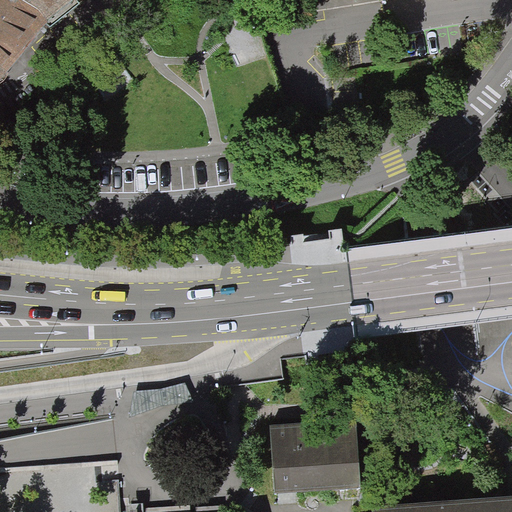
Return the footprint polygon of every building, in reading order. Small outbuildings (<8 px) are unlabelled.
[(0,0),(5,2),(23,8),(49,28),(79,3),(83,0),(0,0)] [(5,2),(0,0),(0,48),(23,56),(49,28),(23,8),(5,2)] [(331,0),(331,7),(355,9),(355,0),(331,0)] [(206,68),(216,110),(282,94),(264,19),(227,28),(235,61),(206,68)] [(0,81),(23,56),(0,48),(0,81)] [(276,493),(362,487),(357,423),(271,429),(276,493)] [(511,511),(511,498),(374,507),(374,511),(511,511)]
